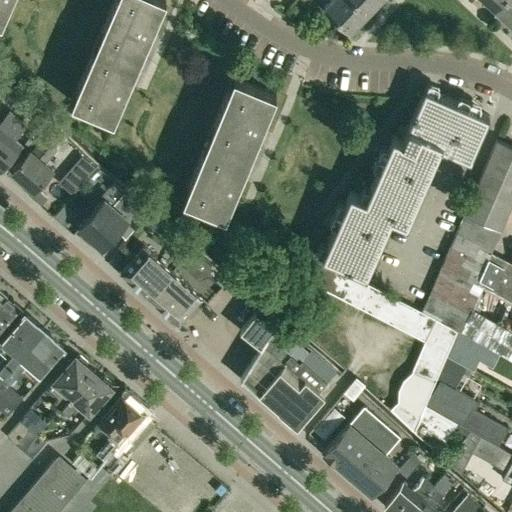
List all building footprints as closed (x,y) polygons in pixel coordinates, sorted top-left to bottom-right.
[(0,0),(0,20),(1,21),(10,0),(0,0)] [(114,0),(97,39),(139,57),(164,0),(114,0)] [(350,30),(368,11),(355,0),(329,0),(324,6),(350,30)] [(355,0),(368,11),(378,0),(355,0)] [(511,0),(500,0),(494,7),(511,24),(511,0)] [(113,118),(139,57),(97,39),(71,100),(113,118)] [(234,75),(208,136),(250,154),(276,92),(234,75)] [(361,271),(388,208),(404,215),(437,138),(472,154),(489,114),(425,86),(403,137),(393,133),(365,196),(350,189),(322,254),(361,271)] [(14,137),(22,128),(26,123),(10,110),(0,121),(0,167),(12,154),(21,143),(14,137)] [(225,215),(250,154),(208,136),(183,197),(225,215)] [(34,189),(52,168),(43,161),(55,147),(45,138),(33,151),(30,149),(25,154),(11,169),(34,189)] [(421,309),(426,312),(436,317),(456,329),(477,282),(492,247),(501,226),(511,202),(511,144),(496,138),(489,156),(464,212),(421,309)] [(80,187),(66,174),(58,183),(72,196),(80,187)] [(125,237),(148,210),(123,190),(112,203),(104,196),(78,227),(101,246),(116,229),(125,237)] [(53,215),(68,228),(75,221),(60,208),(53,215)] [(190,249),(182,242),(171,255),(179,262),(190,249)] [(149,297),(173,269),(143,243),(119,271),(149,297)] [(511,257),(492,247),(477,282),(511,300),(511,257)] [(210,267),(190,249),(179,262),(198,279),(209,275),(210,267)] [(314,283),(326,260),(316,255),(304,278),(314,283)] [(324,288),(336,265),(326,260),(314,283),(324,288)] [(334,293),(346,271),(336,265),(324,288),(334,293)] [(178,322),(202,295),(173,269),(149,297),(178,322)] [(344,298),(356,276),(346,271),(334,293),(344,298)] [(354,304),(366,281),(356,276),(344,298),(354,304)] [(364,309),(376,286),(366,281),(354,304),(364,309)] [(511,300),(477,282),(456,329),(467,335),(474,338),(492,348),(496,350),(511,358),(511,300)] [(386,291),(383,290),(376,286),(364,309),(374,314),(383,297),(386,291)] [(0,331),(21,307),(0,288),(0,331)] [(383,297),(374,314),(383,318),(384,319),(396,296),(386,291),(383,297)] [(406,302),(396,296),(384,319),(394,324),(406,302)] [(416,307),(406,302),(394,324),(404,329),(416,307)] [(404,329),(414,334),(426,312),(421,309),(416,307),(404,329)] [(334,374),(276,325),(257,309),(241,329),(260,346),(240,377),(241,378),(242,377),(278,408),(277,409),(297,426),(324,395),(319,390),(328,381),(334,374)] [(0,377),(44,326),(38,321),(24,310),(0,337),(0,348),(6,354),(0,360),(0,377)] [(425,339),(436,317),(426,312),(414,334),(425,339)] [(425,339),(419,352),(441,363),(446,353),(450,343),(456,329),(436,317),(425,339)] [(0,396),(25,368),(34,377),(63,344),(50,332),(44,326),(0,377),(0,396)] [(456,329),(450,343),(460,348),(467,335),(456,329)] [(474,338),(464,357),(482,366),(487,357),(492,348),(474,338)] [(491,359),(496,350),(492,348),(487,357),(491,359)] [(436,377),(441,363),(419,352),(414,365),(436,377)] [(456,388),(469,365),(446,353),(441,363),(436,377),(456,388)] [(80,354),(77,355),(75,354),(53,380),(64,389),(54,401),(62,407),(94,370),(87,363),(87,360),(80,354)] [(388,404),(388,405),(413,428),(425,402),(436,377),(414,365),(411,371),(403,378),(399,388),(398,399),(398,400),(391,407),(388,404)] [(104,375),(101,376),(94,370),(62,407),(69,413),(79,402),(89,411),(112,385),(111,384),(111,381),(104,375)] [(481,401),(456,388),(436,377),(425,402),(501,444),(510,427),(477,408),(481,401)] [(349,384),(343,390),(352,398),(358,392),(349,384)] [(143,412),(135,405),(137,403),(127,394),(125,397),(122,394),(100,419),(112,429),(107,434),(111,437),(97,453),(104,459),(128,431),(127,430),(143,412)] [(425,402),(413,428),(439,451),(455,426),(458,421),(425,402)] [(401,436),(386,422),(365,403),(349,421),(324,450),(325,451),(341,465),(372,492),(397,463),(385,453),(401,436)] [(30,425),(30,426),(39,434),(48,423),(39,415),(30,425)] [(30,426),(24,421),(22,419),(8,435),(16,442),(30,426)] [(30,426),(16,442),(32,456),(46,440),(39,434),(30,426)] [(481,439),(473,451),(499,465),(506,469),(507,467),(511,470),(511,450),(501,444),(483,434),(481,439)] [(411,453),(397,468),(406,476),(420,461),(411,453)] [(55,511),(83,481),(56,457),(7,511),(55,511)] [(395,511),(409,511),(433,485),(424,477),(414,489),(404,480),(384,502),(395,511)] [(440,511),(434,506),(444,495),(433,485),(409,511),(440,511)] [(448,511),(479,511),(484,507),(467,492),(466,492),(448,511)]
